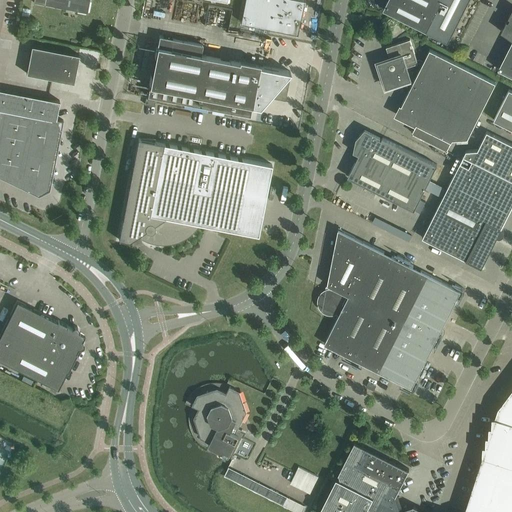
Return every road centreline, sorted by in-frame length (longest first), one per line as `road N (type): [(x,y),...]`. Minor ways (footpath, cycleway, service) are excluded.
road 1 (unclassified): [(255,295),(316,377),(429,433),(444,422),(511,288)]
road 2 (unclassified): [(255,295),(294,241),(341,0)]
road 3 (unclassified): [(72,256),(127,0)]
road 4 (unknown): [(304,363),(249,466),(297,500)]
road 5 (tertiary): [(124,333),(117,488)]
road 6 (tertiary): [(136,483),(128,425),(139,343)]
